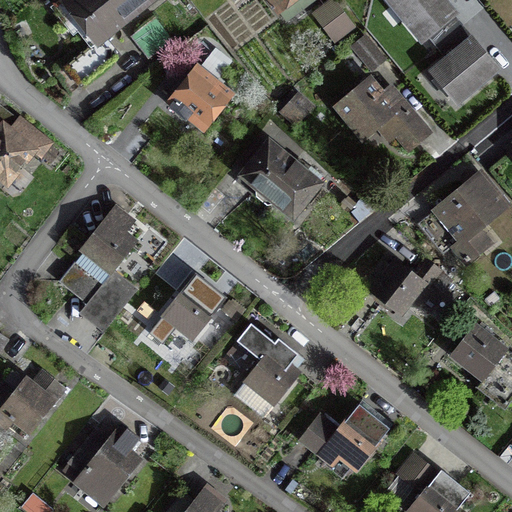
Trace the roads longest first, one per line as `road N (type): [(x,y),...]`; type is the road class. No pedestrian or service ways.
road 1 (residential): [(107,162),(20,272),(17,309),(30,326),(294,511)]
road 2 (residential): [(107,162),(511,483)]
road 3 (residential): [(0,66),(107,162)]
